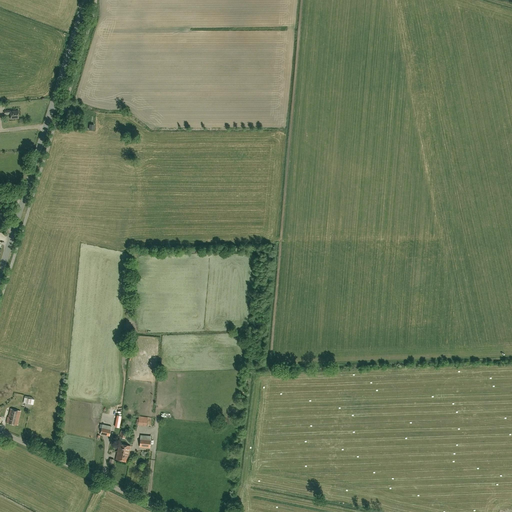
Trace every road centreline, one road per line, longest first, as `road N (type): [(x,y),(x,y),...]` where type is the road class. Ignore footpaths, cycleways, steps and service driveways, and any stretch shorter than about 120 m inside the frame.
road 1 (tertiary): [(0,273),(85,0)]
road 2 (unclassified): [(163,511),(0,430)]
